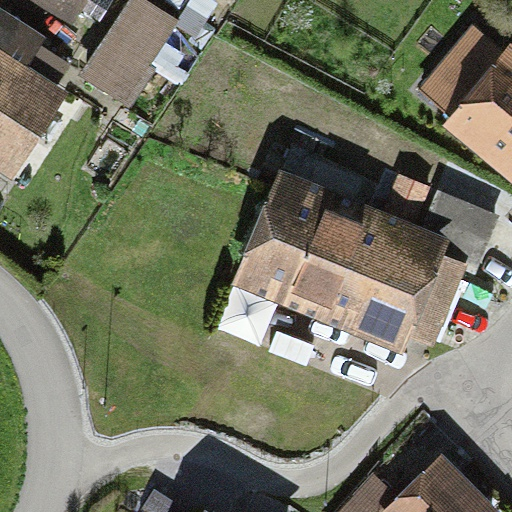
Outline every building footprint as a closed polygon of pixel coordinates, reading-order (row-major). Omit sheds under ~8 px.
[(94,0),(15,0),(72,36),(94,0)] [(181,34),(134,6),(82,90),(130,118),(181,34)] [(84,70),(0,19),(0,180),(12,188),(84,70)] [(511,49),(479,24),(412,107),(511,186),(511,49)] [(451,237),(280,173),(235,292),(406,357),(451,237)] [(397,511),(488,511),(438,467),(397,511)] [(389,511),(368,493),(350,511),(389,511)]
